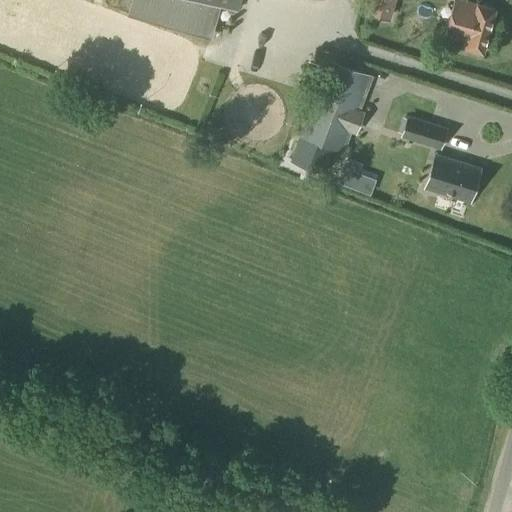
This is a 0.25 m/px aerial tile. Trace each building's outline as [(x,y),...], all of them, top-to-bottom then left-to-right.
[(238,12),(241,0),(132,0),(128,15),(211,39),(220,6),(238,12)] [(390,20),(395,0),(365,0),(362,12),(390,20)] [(484,53),(496,9),(477,4),(477,3),(465,0),(456,0),(445,39),(466,44),(465,48),(484,53)] [(329,60),(290,162),(326,174),(335,150),(343,152),(372,76),(364,73),(329,60)] [(440,150),(448,128),(406,115),(399,138),(440,150)] [(471,200),(481,167),(438,154),(427,186),(471,200)] [(349,161),(346,174),(387,182),(391,162),(364,157),(362,164),(349,161)]
